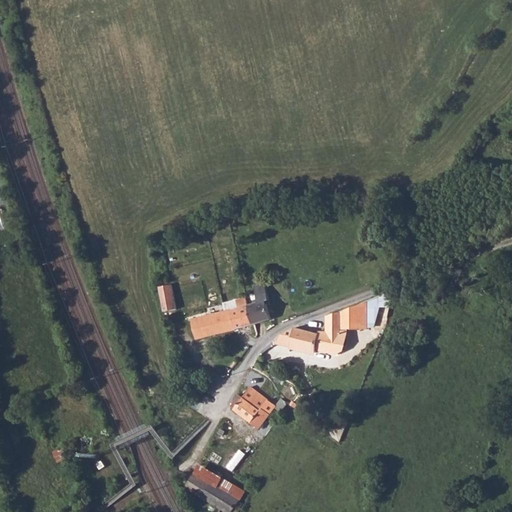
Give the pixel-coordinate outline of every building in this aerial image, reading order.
[(259,302),(250,304),(251,306),(252,310),(253,314),(254,318),(255,322),(256,324),(272,318),(267,301),(270,300),(265,283),(263,283),(262,281),(259,282),(259,284),(254,286),(259,302)] [(162,287),(167,311),(179,309),(174,284),(162,287)] [(251,306),(250,304),(249,299),(249,297),(239,299),(241,307),(194,318),(199,338),(256,324),(255,322),(254,318),(253,314),(252,310),(251,306)] [(283,335),(278,344),(316,354),(317,350),(337,349),(338,334),(343,334),(343,329),(367,327),(366,302),(341,313),(340,314),(331,315),(328,316),(327,318),(327,333),(319,332),(318,334),(294,328),(283,335)] [(388,343),(400,347),(407,326),(393,328),(388,343)] [(407,326),(400,347),(415,351),(421,330),(407,326)] [(415,351),(400,347),(397,354),(403,356),(401,363),(408,365),(410,360),(413,361),(414,358),(417,358),(419,353),(417,352),(415,351)] [(251,387),(234,409),(259,428),(277,406),(251,387)] [(215,443),(195,476),(209,484),(210,482),(228,493),(233,485),(223,478),(237,457),(215,443)] [(194,475),(186,488),(226,511),(225,511),(238,511),(241,506),(238,504),(240,500),(228,493),(210,482),(209,484),(195,476),(194,475)]
